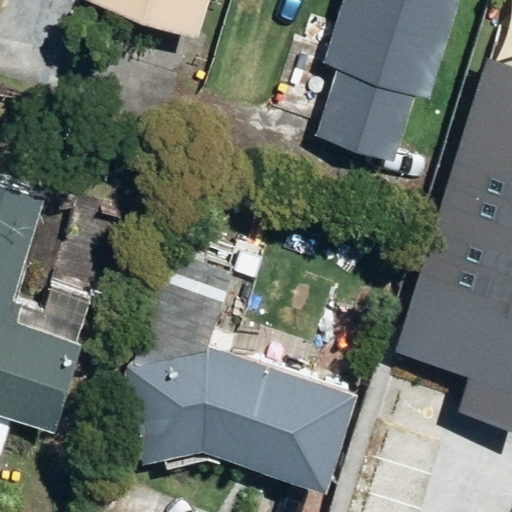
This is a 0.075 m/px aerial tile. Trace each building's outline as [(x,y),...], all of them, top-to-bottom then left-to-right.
[(85,0),(197,35),(207,0),(85,0)] [(318,138),(394,160),(414,92),(428,97),(458,0),(342,0),(323,64),(340,68),(318,138)] [(511,0),(505,0),(496,33),(511,37),(511,0)] [(0,184),(0,412),(53,429),(81,342),(77,341),(90,295),(21,273),(44,197),(0,184)] [(449,374),(511,392),(511,217),(489,297),(470,293),(449,374)] [(201,452),(325,493),(358,393),(208,344),(121,364),(140,465),(201,452)]
